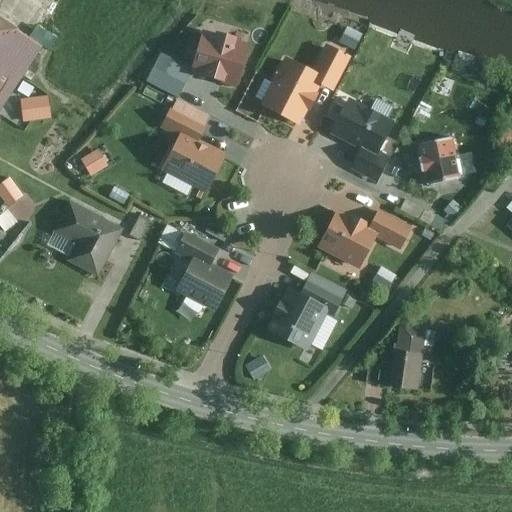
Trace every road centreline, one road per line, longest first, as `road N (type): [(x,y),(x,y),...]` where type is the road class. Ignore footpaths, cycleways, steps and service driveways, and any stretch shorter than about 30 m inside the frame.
road 1 (tertiary): [(511,451),(393,445),(190,403)]
road 2 (residential): [(190,403),(266,248),(275,181)]
road 3 (tertiary): [(190,403),(0,324)]
